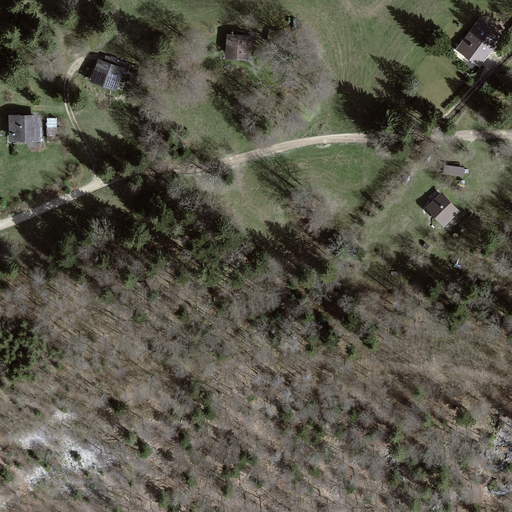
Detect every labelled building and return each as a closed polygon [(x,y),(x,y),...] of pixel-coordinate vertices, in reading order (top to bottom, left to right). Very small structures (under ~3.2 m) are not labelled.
[(494,32),(477,20),(462,40),(467,44),(463,50),(478,61),(488,46),(485,44),(494,32)] [(249,38),(243,38),(243,32),(232,31),(230,55),(243,56),(243,52),(248,52),(249,38)] [(282,35),(269,33),(268,40),(281,42),(282,35)] [(124,67),(108,59),(104,67),(100,65),(93,78),(104,83),(102,86),(109,89),(116,74),(120,76),(124,67)] [(11,134),(36,134),(36,116),(11,116),(11,134)] [(55,116),(46,116),(46,136),(53,136),(53,131),(58,131),(58,124),(55,124),(55,116)] [(459,206),(444,193),(433,205),(448,219),(459,206)]
